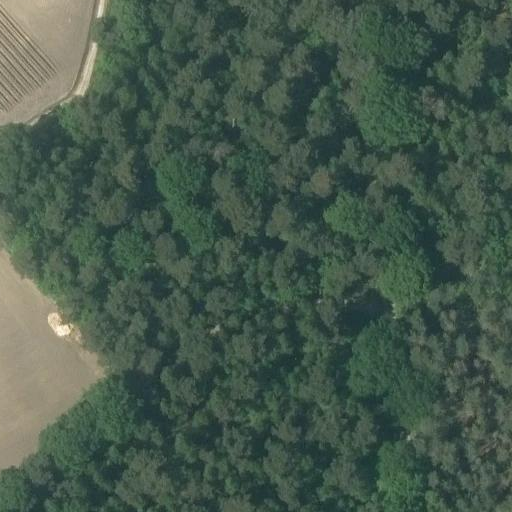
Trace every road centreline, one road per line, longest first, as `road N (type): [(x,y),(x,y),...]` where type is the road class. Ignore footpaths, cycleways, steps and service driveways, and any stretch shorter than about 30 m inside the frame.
road 1 (track): [(406,511),(345,0)]
road 2 (track): [(386,298),(208,328),(0,502)]
